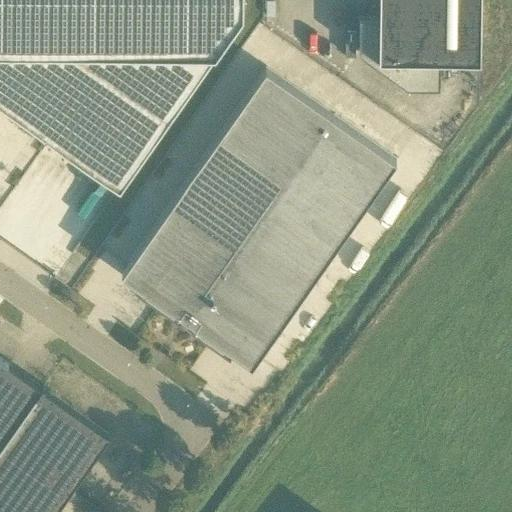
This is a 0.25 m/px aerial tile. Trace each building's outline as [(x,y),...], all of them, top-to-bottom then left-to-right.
[(0,0),(0,100),(120,185),(243,10),(242,0),(0,0)] [(359,15),(359,51),(407,84),(438,85),(439,57),(477,58),(480,58),(480,0),(379,0),(379,15),(359,15)] [(286,56),(140,261),(161,275),(160,277),(198,304),(200,303),(211,311),(210,312),(248,340),(249,338),(266,350),(270,353),(416,148),(286,56)] [(0,447),(43,387),(0,357),(0,447)] [(0,511),(54,511),(109,434),(43,387),(0,447),(0,511)]
